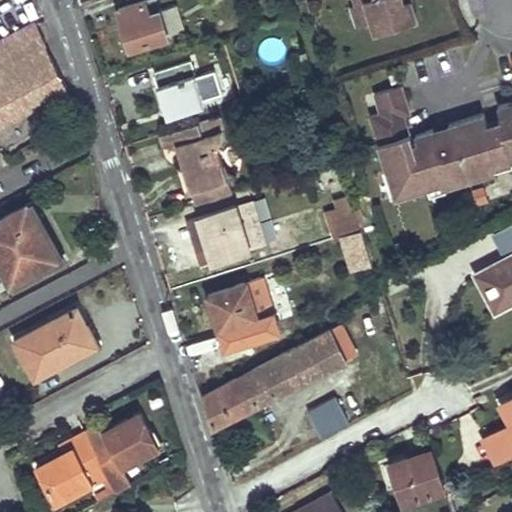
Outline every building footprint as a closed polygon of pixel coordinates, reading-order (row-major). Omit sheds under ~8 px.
[(155,0),(137,0),(118,5),(130,45),(184,28),(177,4),(158,9),(155,0)] [(352,0),(353,4),(354,5),(363,2),(369,21),(373,33),(416,19),(410,0),(407,0),(403,1),(402,0),(352,0)] [(353,4),(349,5),(355,25),(369,21),(363,2),(354,5),(353,4)] [(50,39),(39,19),(0,40),(0,124),(70,87),(49,45),(50,39)] [(306,52),(296,55),(302,76),(312,73),(306,52)] [(191,57),(155,69),(167,106),(203,95),(191,57)] [(316,83),(306,86),(311,102),(320,99),(316,83)] [(511,99),(496,105),(500,119),(485,123),(482,112),(447,123),(450,134),(434,139),(431,128),(413,133),(415,141),(411,142),(402,113),(408,111),(400,84),(372,92),(378,111),(368,114),(386,171),(391,169),(399,194),(424,186),(438,182),(439,187),(493,172),(490,162),(507,157),(508,160),(511,158),(511,99)] [(203,95),(167,106),(169,114),(205,103),(203,95)] [(201,118),(160,131),(162,141),(177,142),(191,186),(229,174),(237,171),(226,167),(219,147),(229,136),(225,125),(206,132),(201,118)] [(507,157),(490,162),(493,172),(510,166),(508,160),(507,157)] [(386,171),(381,172),(389,197),(399,194),(391,169),(386,171)] [(229,174),(191,186),(195,201),(233,189),(229,174)] [(438,182),(424,186),(427,196),(441,192),(439,187),(438,182)] [(350,194),(335,199),(337,207),(325,211),(333,237),(349,232),(361,228),(350,194)] [(47,215),(37,198),(0,218),(0,260),(6,270),(12,282),(60,256),(41,219),(47,215)] [(249,198),(237,202),(250,246),(263,242),(249,198)] [(237,202),(198,214),(212,258),(250,246),(237,202)] [(198,214),(186,218),(200,262),(212,258),(198,214)] [(361,228),(349,232),(359,263),(371,260),(361,228)] [(511,255),(478,273),(496,309),(511,300),(511,255)] [(12,282),(6,270),(0,273),(0,291),(13,284),(12,282)] [(261,276),(249,280),(254,299),(266,296),(261,276)] [(249,280),(209,292),(221,327),(259,316),(254,299),(249,280)] [(97,340),(80,306),(19,338),(38,374),(71,358),(70,354),(97,340)] [(338,321),(204,392),(215,427),(355,353),(338,321)] [(351,388),(335,397),(347,418),(362,410),(351,388)] [(511,396),(502,402),(511,421),(511,432),(502,438),(510,452),(511,451),(511,396)] [(335,397),(310,411),(322,436),(349,421),(347,418),(335,397)] [(511,432),(511,421),(502,402),(474,418),(497,460),(510,452),(502,438),(511,432)] [(162,446),(142,410),(115,425),(104,430),(101,423),(85,431),(108,475),(115,490),(131,482),(124,466),(162,446)] [(104,430),(115,425),(110,418),(101,423),(104,430)] [(108,475),(85,431),(71,439),(75,446),(64,452),(38,466),(58,501),(108,475)] [(75,446),(71,439),(60,445),(64,452),(75,446)] [(407,446),(409,453),(432,446),(430,439),(407,446)] [(409,453),(392,458),(405,500),(446,488),(432,446),(409,453)] [(341,511),(331,491),(292,511),(341,511)]
